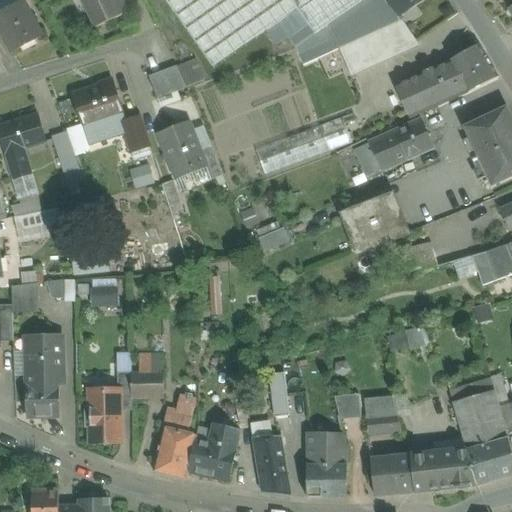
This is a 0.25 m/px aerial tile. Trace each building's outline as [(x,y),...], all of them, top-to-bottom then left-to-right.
[(82,0),(96,28),(132,11),(127,0),(82,0)] [(165,0),(213,68),(266,30),(277,23),(297,9),(309,26),(319,19),(326,28),(329,26),(360,5),(362,7),(372,0),(165,0)] [(387,0),(372,0),(362,7),(380,31),(403,21),(404,20),(399,12),(397,14),(387,0)] [(387,0),(397,14),(399,12),(412,4),(414,8),(425,0),(387,0)] [(42,36),(23,1),(0,12),(0,26),(2,31),(0,31),(0,33),(10,52),(42,36)] [(360,5),(329,26),(339,49),(380,31),(362,7),(360,5)] [(297,9),(277,23),(287,37),(289,40),(309,26),(297,9)] [(309,26),(289,40),(295,48),(303,66),(339,49),(329,26),(326,28),(319,19),(309,26)] [(380,31),(339,49),(349,71),(360,65),(362,69),(418,43),(403,21),(380,31)] [(287,37),(277,23),(266,30),(275,44),(287,37)] [(479,45),(450,62),(468,93),(498,77),(479,45)] [(196,60),(177,67),(186,88),(205,81),(196,60)] [(450,62),(397,86),(412,119),(468,93),(450,62)] [(177,67),(177,66),(164,71),(172,94),(178,92),(187,88),(186,88),(177,67)] [(164,71),(149,77),(158,99),(161,98),(172,94),(164,71)] [(100,87),(73,96),(83,125),(124,111),(113,80),(99,85),(100,87)] [(172,94),(161,98),(164,108),(181,101),(178,92),(172,94)] [(511,177),(511,116),(507,107),(465,127),(493,186),(511,177)] [(124,111),(83,125),(90,145),(125,132),(122,123),(127,121),(124,111)] [(38,114),(0,126),(0,136),(6,156),(25,150),(47,143),(38,114)] [(352,114),(226,161),(235,186),(351,143),(345,125),(355,121),(352,114)] [(140,117),(127,121),(122,123),(125,132),(134,161),(153,155),(140,117)] [(422,120),(355,151),(367,177),(434,147),(422,120)] [(189,122),(159,134),(178,180),(206,169),(207,169),(201,153),(189,122)] [(81,175),(68,133),(52,138),(66,180),(81,175)] [(223,176),(212,148),(201,153),(207,169),(206,169),(211,181),(223,176)] [(25,150),(6,156),(12,176),(31,170),(25,150)] [(186,217),(173,181),(163,185),(174,221),(186,217)] [(393,197),(344,216),(358,252),(407,233),(393,197)] [(39,201),(21,205),(25,216),(42,212),(39,201)] [(21,205),(11,208),(15,218),(25,216),(21,205)] [(511,206),(502,211),(510,231),(511,230),(511,206)] [(15,218),(18,232),(46,226),(42,212),(25,216),(15,218)] [(284,229),(259,239),(265,252),(289,242),(284,229)] [(431,243),(407,249),(409,256),(405,257),(407,264),(411,263),(412,270),(436,264),(431,243)] [(511,243),(487,253),(492,266),(498,281),(511,276),(511,243)] [(448,252),(441,254),(444,264),(451,262),(448,252)] [(487,253),(454,262),(459,277),(492,266),(487,253)] [(75,297),(74,280),(50,280),(50,298),(75,297)] [(38,284),(12,287),(13,306),(13,314),(39,311),(39,284),(38,284)] [(117,290),(93,291),(94,306),(117,306),(117,290)] [(460,294),(449,297),(452,305),(462,302),(460,294)] [(13,306),(0,306),(0,328),(1,342),(14,342),(13,314),(13,306)] [(420,330),(406,333),(406,334),(410,347),(410,349),(424,345),(420,330)] [(406,334),(389,339),(393,352),(410,347),(406,334)] [(63,336),(26,337),(28,418),(60,418),(60,384),(58,384),(58,376),(64,376),(63,336)] [(499,352),(485,356),(488,366),(502,363),(499,352)] [(164,355),(140,356),(140,373),(164,373),(164,355)] [(131,356),(120,356),(120,373),(132,373),(131,356)] [(132,373),(120,373),(120,387),(132,386),(132,373)] [(140,373),(132,373),(132,386),(133,398),(165,398),(164,373),(140,373)] [(284,375),(271,376),(275,417),(288,416),(284,375)] [(495,391),(476,397),(472,384),(450,391),(463,437),(467,451),(509,439),(495,391)] [(133,398),(132,386),(120,387),(120,391),(121,410),(133,410),(133,398)] [(120,391),(90,391),(91,409),(87,409),(87,427),(91,427),(91,444),(121,443),(121,410),(120,391)] [(245,392),(234,394),(239,421),(249,419),(245,392)] [(359,395),(335,398),(339,417),(340,417),(341,421),(362,419),(359,395)] [(392,399),(364,402),(366,418),(396,415),(392,399)] [(195,406),(179,402),(176,414),(170,412),(166,429),(188,434),(195,406)] [(396,415),(366,418),(368,437),(402,434),(396,415)] [(339,417),(307,417),(307,434),(343,435),(339,417)] [(239,432),(215,426),(211,443),(196,439),(188,472),(229,482),(236,450),(235,450),(239,432)] [(166,429),(165,429),(155,472),(187,480),(188,472),(196,439),(197,436),(188,434),(166,429)] [(343,435),(307,434),(307,499),(347,498),(347,452),(343,435)] [(281,437),(254,439),(263,493),(291,496),(281,437)] [(463,437),(433,443),(435,454),(410,457),(414,492),(477,485),(467,451),(463,437)] [(511,451),(509,439),(467,451),(477,485),(511,475),(511,451)] [(410,457),(371,461),(375,497),(414,493),(414,492),(410,457)] [(59,489),(32,490),(33,511),(59,511),(59,507),(59,489)] [(109,511),(109,500),(79,501),(80,507),(59,507),(59,511),(109,511)]
